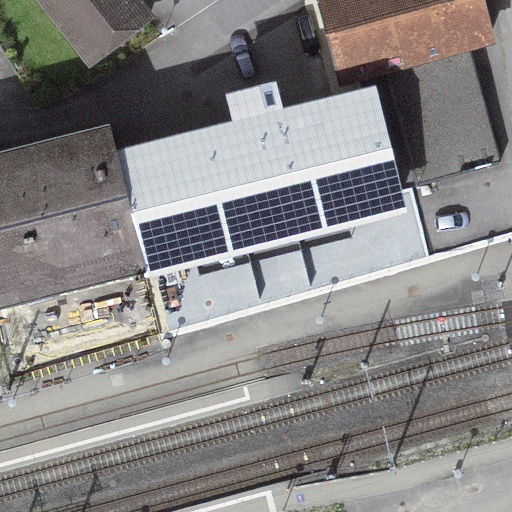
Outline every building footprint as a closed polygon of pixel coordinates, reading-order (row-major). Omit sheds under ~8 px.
[(43,0),(50,9),(60,0),(43,0)] [(71,36),(116,0),(60,0),(50,9),(71,36)] [(116,0),(71,36),(92,62),(147,19),(132,0),(116,0)] [(320,0),(342,79),(383,68),(415,187),(499,164),(466,45),(488,39),(476,0),(320,0)] [(395,201),(371,103),(282,126),(273,91),(231,102),(239,136),(118,166),(142,264),(395,201)] [(0,306),(144,270),(142,264),(118,166),(95,170),(87,135),(0,156),(0,306)]
